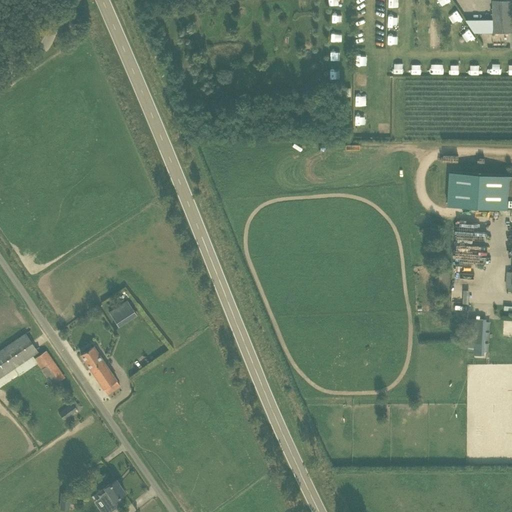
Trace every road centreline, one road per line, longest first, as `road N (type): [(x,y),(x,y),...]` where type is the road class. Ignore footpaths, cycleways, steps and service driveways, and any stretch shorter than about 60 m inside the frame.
road 1 (primary): [(319,511),(101,0)]
road 2 (unclassified): [(178,511),(0,256)]
